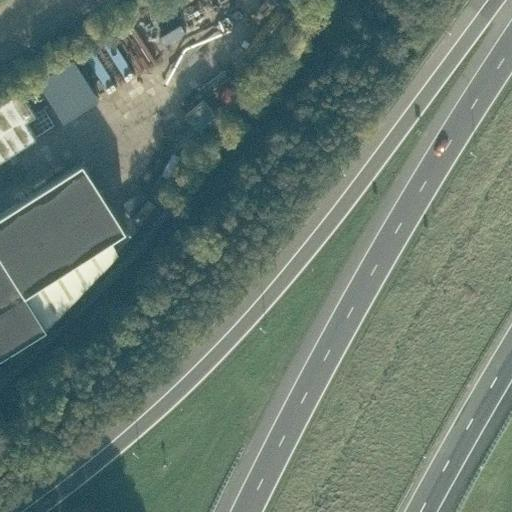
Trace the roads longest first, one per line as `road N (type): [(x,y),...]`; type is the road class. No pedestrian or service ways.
road 1 (motorway): [(497,0),(260,306),(163,405),(32,511)]
road 2 (motorway): [(511,41),(405,213),(247,511)]
road 3 (motorway): [(423,511),(511,354)]
